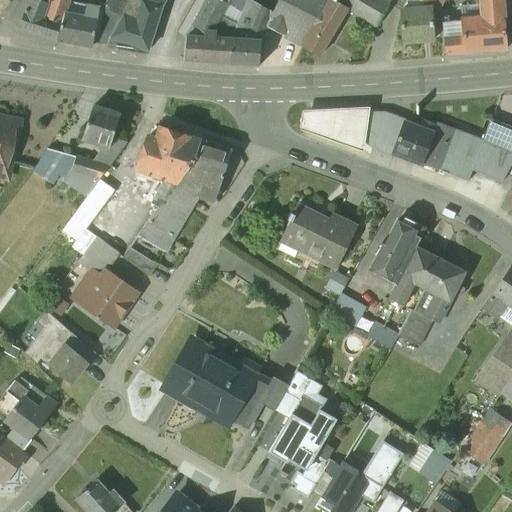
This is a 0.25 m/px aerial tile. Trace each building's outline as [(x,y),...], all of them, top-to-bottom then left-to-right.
[(49,0),(28,0),(17,27),(56,39),(60,23),(44,17),(49,0)] [(68,0),(49,0),(44,17),(60,23),(63,12),(64,13),(68,0)] [(107,0),(105,5),(104,6),(122,14),(130,0),(107,0)] [(164,0),(130,0),(122,14),(110,36),(148,49),(162,5),(164,0)] [(222,0),(205,0),(187,35),(186,35),(184,59),(229,62),(231,39),(237,23),(221,16),(228,3),(222,0)] [(278,0),(272,11),(273,12),(268,21),(266,26),(282,33),(289,20),(298,24),(301,19),(313,25),(327,0),(278,0)] [(301,44),(301,45),(319,55),(347,9),(347,8),(333,0),(327,0),(313,25),(301,44)] [(333,0),(347,8),(347,9),(375,26),(388,4),(381,0),(333,0)] [(421,0),(422,8),(400,10),(402,42),(432,39),(430,13),(438,12),(443,0),(421,0)] [(479,0),(480,4),(481,17),(497,16),(497,22),(503,22),(502,16),(502,15),(500,0),(479,0)] [(511,0),(500,0),(502,15),(511,13),(511,0)] [(272,11),(253,1),(248,11),(255,15),(268,21),(273,12),(272,11)] [(480,4),(460,6),(461,19),(481,17),(480,4)] [(98,7),(87,5),(85,16),(96,19),(98,7)] [(64,13),(63,12),(60,23),(56,39),(91,46),(96,19),(85,16),(64,13)] [(255,15),(244,39),(231,39),(229,62),(258,65),(260,40),(266,26),(268,21),(255,15)] [(481,17),(461,19),(462,37),(463,51),(464,52),(505,49),(503,22),(497,22),(497,16),(481,17)] [(298,24),(289,20),(282,33),(301,44),(313,25),(301,19),(298,24)] [(461,19),(449,20),(449,24),(443,25),(445,38),(462,37),(461,19)] [(148,49),(110,36),(107,44),(148,50),(148,49)] [(445,38),(444,38),(446,53),(463,51),(462,37),(445,38)] [(120,114),(93,105),(81,139),(102,146),(109,148),(112,137),(120,114)] [(357,148),(364,106),(298,110),(296,127),(357,148)] [(385,115),(374,114),(365,119),(362,129),(365,138),(373,145),(392,151),(403,122),(385,115)] [(481,140),(435,122),(434,124),(420,162),(467,181),(471,170),(500,181),(511,160),(511,126),(511,124),(511,123),(493,116),(492,119),(490,118),(481,140)] [(0,173),(6,175),(17,123),(0,119),(0,173)] [(419,128),(403,122),(392,151),(396,153),(395,156),(406,160),(407,157),(420,162),(434,124),(422,120),(419,128)] [(200,140),(159,127),(156,138),(147,136),(136,169),(163,178),(177,183),(181,176),(192,162),(200,140)] [(112,137),(109,148),(102,146),(94,160),(110,164),(126,142),(112,137)] [(231,150),(200,140),(192,162),(181,176),(201,183),(218,188),(231,150)] [(67,153),(47,148),(33,170),(53,183),(58,173),(67,153)] [(72,169),(76,155),(67,153),(58,173),(65,178),(72,169)] [(94,160),(76,155),(72,169),(65,178),(88,193),(99,179),(110,164),(94,160)] [(176,183),(160,205),(175,217),(177,217),(186,191),(197,195),(201,183),(181,176),(177,183),(176,183)] [(163,178),(150,202),(158,207),(160,205),(176,183),(163,178)] [(88,193),(62,228),(76,239),(85,227),(86,227),(113,189),(99,179),(88,193)] [(218,188),(201,183),(197,195),(214,201),(218,188)] [(161,217),(159,220),(152,215),(158,207),(136,236),(164,251),(197,195),(186,191),(177,217),(175,217),(171,224),(161,217)] [(175,217),(160,205),(158,207),(152,215),(159,220),(161,217),(171,224),(175,217)] [(331,214),(328,220),(298,205),(293,215),(291,214),(288,220),(290,221),(282,237),(321,256),(319,259),(336,267),(356,226),(331,214)] [(396,219),(378,254),(377,253),(368,269),(396,283),(399,276),(400,273),(394,270),(402,256),(408,259),(414,246),(415,246),(425,227),(404,216),(401,221),(396,219)] [(76,239),(70,246),(82,255),(87,249),(96,236),(85,227),(76,239)] [(112,249),(96,236),(87,249),(93,253),(103,261),(112,249)] [(156,264),(129,246),(122,256),(149,276),(156,264)] [(415,246),(414,246),(408,259),(402,256),(394,270),(400,273),(399,276),(400,276),(412,282),(424,288),(439,258),(415,246)] [(100,265),(103,261),(93,253),(90,257),(100,265)] [(464,271),(439,258),(424,288),(435,294),(448,301),(449,301),(453,293),(459,295),(463,287),(457,284),(464,271)] [(482,304),(498,316),(508,302),(511,305),(511,267),(509,266),(482,304)] [(91,269),(72,296),(82,303),(101,276),(91,269)] [(137,292),(105,270),(101,276),(82,303),(82,304),(113,326),(137,292)] [(412,282),(400,276),(396,283),(388,298),(400,304),(412,282)] [(412,282),(400,304),(413,310),(424,288),(412,282)] [(424,288),(413,310),(424,316),(435,294),(424,288)] [(352,299),(340,292),(328,314),(339,320),(348,305),(352,299)] [(448,301),(435,294),(424,316),(428,318),(437,323),(448,301)] [(388,298),(375,321),(348,305),(339,320),(389,349),(397,335),(404,324),(413,310),(400,304),(388,298)] [(71,309),(57,300),(49,313),(62,321),(71,309)] [(511,305),(508,302),(498,316),(511,325),(511,305)] [(49,313),(45,309),(36,322),(43,329),(45,327),(66,343),(73,335),(49,313)] [(424,316),(413,310),(404,324),(420,332),(428,318),(424,316)] [(66,343),(45,327),(43,329),(24,353),(36,365),(40,360),(48,366),(66,343)] [(511,330),(508,328),(473,379),(496,396),(500,391),(511,374),(511,330)] [(224,358),(191,339),(163,388),(196,407),(224,358)] [(87,361),(66,343),(48,366),(70,383),(87,361)] [(260,366),(233,351),(228,360),(255,375),(260,366)] [(228,360),(224,358),(196,407),(227,424),(231,418),(255,375),(228,360)] [(287,386),(274,409),(288,417),(273,442),(272,441),(267,449),(286,460),(290,453),(296,457),(294,462),(305,469),(315,452),(335,418),(319,409),(325,398),(316,393),(320,385),(296,370),(287,386)] [(511,374),(500,391),(511,398),(511,374)] [(270,384),(255,375),(231,418),(247,428),(261,402),(274,409),(287,386),(273,378),(270,384)] [(46,415),(24,398),(29,392),(14,380),(5,391),(18,402),(4,419),(28,438),(46,415)] [(509,422),(488,409),(479,422),(499,436),(509,422)] [(499,436),(479,422),(470,437),(490,450),(499,436)] [(490,450),(470,437),(462,450),(481,463),(490,450)] [(27,454),(6,438),(0,445),(0,455),(15,466),(17,467),(27,454)] [(421,443),(407,466),(435,484),(450,462),(421,443)] [(394,462),(376,450),(363,470),(381,482),(394,462)] [(315,452),(305,469),(301,475),(315,483),(322,470),(321,470),(328,459),(315,452)] [(0,479),(3,482),(15,466),(0,455),(0,479)] [(357,470),(342,461),(339,465),(328,459),(321,470),(322,470),(332,476),(320,496),(333,504),(329,510),(332,511),(349,511),(368,483),(354,475),(357,470)] [(109,493),(97,480),(86,489),(84,488),(77,495),(78,497),(76,499),(87,511),(110,511),(111,511),(131,511),(122,502),(123,501),(112,490),(109,493)] [(201,511),(200,510),(199,511),(175,493),(160,511),(201,511)] [(392,511),(400,500),(388,493),(376,511),(392,511)]
